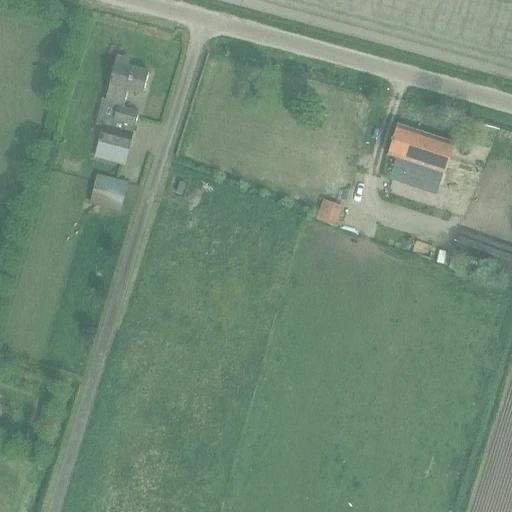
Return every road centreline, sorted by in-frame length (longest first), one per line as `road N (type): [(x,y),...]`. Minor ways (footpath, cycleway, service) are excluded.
road 1 (residential): [(197,26),(52,511)]
road 2 (tertiary): [(511,120),(197,26)]
